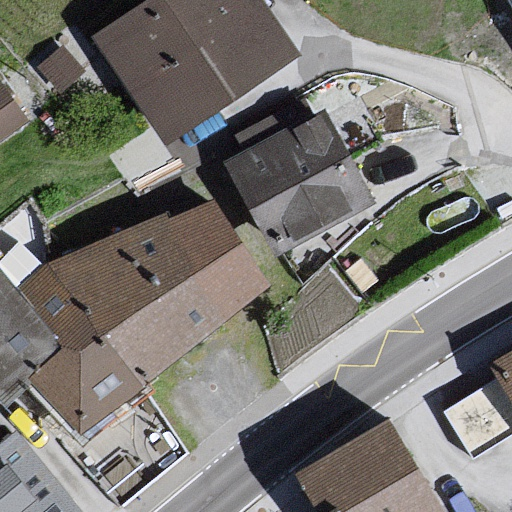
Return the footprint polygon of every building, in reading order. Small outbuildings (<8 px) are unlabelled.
[(254,0),(150,0),(97,36),(160,128),(284,44),(254,0)] [(0,84),(0,148),(34,123),(0,84)] [(321,112),(230,159),(271,239),(362,193),(321,112)] [(40,266),(15,290),(56,340),(28,363),(76,411),(255,272),(203,205),(40,266)] [(0,392),(28,363),(56,340),(15,290),(0,271),(0,392)] [(511,347),(494,357),(511,388),(511,347)] [(438,511),(389,428),(304,479),(324,511),(438,511)] [(0,511),(72,511),(8,432),(0,438),(0,511)]
